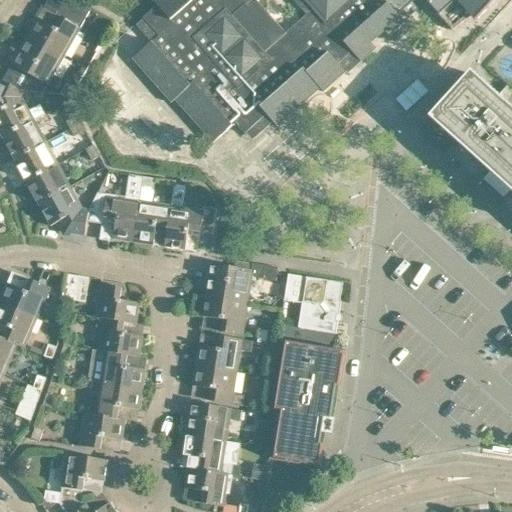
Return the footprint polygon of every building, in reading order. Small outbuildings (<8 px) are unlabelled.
[(49,0),(38,18),(28,36),(64,57),(80,28),(90,11),(71,0),(49,0)] [(154,0),(153,1),(157,6),(143,18),(153,30),(157,26),(162,33),(132,59),(171,103),(175,100),(213,143),(236,123),(245,134),(261,121),(257,117),(263,111),(277,127),(320,89),(324,92),(359,60),(361,62),(376,49),(371,42),(384,30),(390,37),(405,23),(404,22),(427,2),(452,31),(470,16),(476,23),(496,0),(154,0)] [(100,17),(91,33),(102,40),(112,24),(100,17)] [(4,82),(24,92),(43,93),(64,57),(28,36),(11,64),(13,65),(4,82)] [(511,107),(505,102),(511,94),(511,91),(507,87),(507,86),(506,87),(498,96),(476,76),(475,76),(471,73),(430,119),(434,122),(421,136),(511,218),(511,107)] [(0,109),(0,132),(2,138),(34,120),(22,98),(24,92),(4,82),(0,81),(0,107),(1,109),(0,109)] [(61,97),(68,101),(75,90),(67,86),(61,97)] [(34,120),(2,138),(15,160),(46,142),(39,130),(50,124),(44,114),(34,120)] [(65,122),(69,130),(81,123),(77,116),(65,122)] [(85,131),(81,123),(69,130),(74,137),(85,131)] [(58,165),(46,142),(15,160),(27,182),(58,165)] [(91,161),(100,157),(93,145),(85,150),(91,161)] [(27,182),(39,204),(70,187),(58,165),(27,182)] [(156,179),(143,177),(142,186),(154,188),(156,179)] [(101,186),(97,195),(104,196),(107,190),(101,186)] [(188,231),(201,233),(213,235),(217,209),(204,207),(204,212),(183,208),(186,187),(175,186),(171,207),(168,228),(165,247),(185,251),(188,231)] [(70,187),(39,204),(51,227),(62,221),(67,231),(70,231),(70,234),(85,236),(89,211),(82,210),(70,187)] [(89,211),(87,222),(115,226),(113,239),(133,243),(140,202),(104,196),(97,195),(89,211)] [(171,207),(140,202),(133,243),(165,247),(168,228),(171,207)] [(212,265),(207,297),(250,304),(254,277),(276,281),(278,268),(235,261),(234,268),(212,265)] [(74,301),(78,276),(66,274),(62,299),(74,301)] [(298,328),(336,334),(338,323),(338,321),(336,321),(337,315),(339,315),(341,301),(340,301),(343,283),(289,275),(285,300),(302,303),(298,328)] [(90,278),(78,276),(74,301),(86,303),(90,278)] [(0,302),(37,319),(50,288),(38,283),(30,280),(25,291),(7,283),(0,299),(0,302)] [(95,318),(103,319),(125,322),(124,322),(136,324),(139,304),(120,301),(122,288),(100,285),(95,318)] [(250,304),(207,297),(204,317),(223,320),(221,333),(245,336),(250,304)] [(0,324),(9,329),(5,339),(5,340),(17,345),(17,346),(24,349),(37,319),(0,302),(0,324)] [(103,319),(98,351),(106,353),(106,352),(127,355),(127,356),(139,358),(142,337),(123,334),(124,322),(125,322),(103,319)] [(266,344),(268,331),(259,330),(258,343),(266,344)] [(69,332),(65,344),(73,347),(77,335),(69,332)] [(5,340),(5,339),(0,337),(0,373),(4,375),(17,346),(17,345),(5,340)] [(253,342),(221,337),(219,349),(199,346),(196,366),(237,373),(240,351),(251,353),(253,342)] [(339,386),(345,352),(333,350),(286,342),(275,409),(285,411),(285,410),(324,416),(324,418),(330,419),(334,397),(336,386),(339,386)] [(48,344),(44,356),(44,357),(53,360),(57,348),(48,344)] [(73,347),(65,344),(60,356),(69,359),(73,347)] [(90,373),(89,380),(90,380),(90,382),(101,384),(142,390),(145,370),(126,367),(127,356),(127,355),(106,352),(106,353),(103,375),(90,373)] [(234,394),(237,373),(196,366),(193,386),(213,389),(211,402),(243,407),(244,396),(234,394)] [(33,387),(34,388),(42,391),(47,377),(39,374),(33,387)] [(263,377),(262,386),(270,387),(272,378),(263,377)] [(139,410),(142,390),(101,384),(96,416),(117,419),(119,407),(139,410)] [(28,385),(22,400),(36,407),(42,391),(34,388),(33,387),(28,385)] [(51,409),(56,397),(47,394),(43,406),(51,409)] [(190,403),(185,435),(226,442),(229,420),(240,422),(242,411),(190,403)] [(285,410),(285,411),(283,424),(280,423),(274,457),(274,458),(302,463),(314,465),(319,466),(323,444),(319,444),(324,418),(324,416),(285,410)] [(125,420),(117,419),(96,416),(84,414),(79,446),(100,450),(103,438),(122,441),(125,420)] [(44,430),(36,427),(31,439),(39,442),(40,441),(44,430)] [(257,428),(254,445),(267,447),(270,430),(257,428)] [(185,435),(182,455),(190,457),(188,468),(200,470),(229,475),(229,476),(231,476),(233,465),(223,463),(226,442),(185,435)] [(0,464),(4,467),(8,460),(0,454),(0,464)] [(104,482),(108,461),(67,455),(60,495),(46,493),(45,501),(59,504),(60,504),(82,499),(85,479),(104,482)] [(196,503),(214,506),(224,507),(226,494),(229,494),(232,476),(229,476),(229,475),(200,470),(188,468),(185,489),(198,491),(196,503)] [(254,468),(252,478),(264,480),(266,470),(254,468)] [(65,511),(116,511),(110,503),(97,511),(91,511),(82,499),(60,504),(65,511)] [(45,501),(41,504),(46,511),(59,504),(45,501)]
